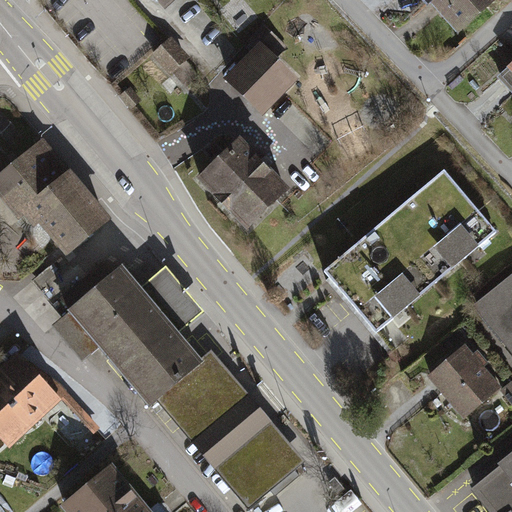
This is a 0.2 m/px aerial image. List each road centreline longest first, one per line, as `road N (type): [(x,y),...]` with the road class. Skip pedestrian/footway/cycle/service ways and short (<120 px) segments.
road 1 (tertiary): [(410,511),(0,22)]
road 2 (residential): [(429,85),(511,173)]
